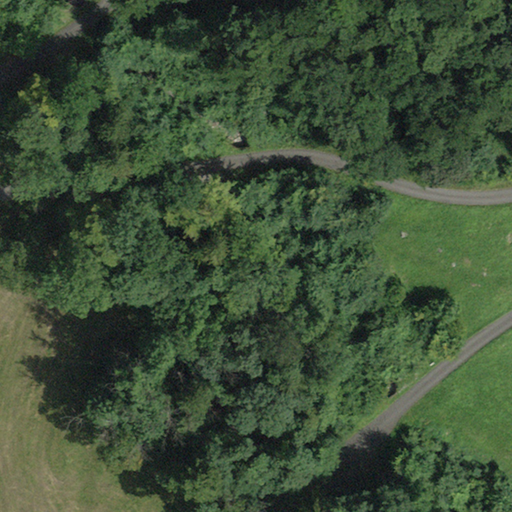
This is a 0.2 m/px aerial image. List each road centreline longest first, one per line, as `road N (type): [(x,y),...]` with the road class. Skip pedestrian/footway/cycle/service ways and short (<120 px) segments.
road 1 (unclassified): [(511,199),(477,201),(294,161),(0,196)]
road 2 (unclassified): [(274,511),(511,323)]
road 3 (unclassified): [(0,73),(134,0)]
